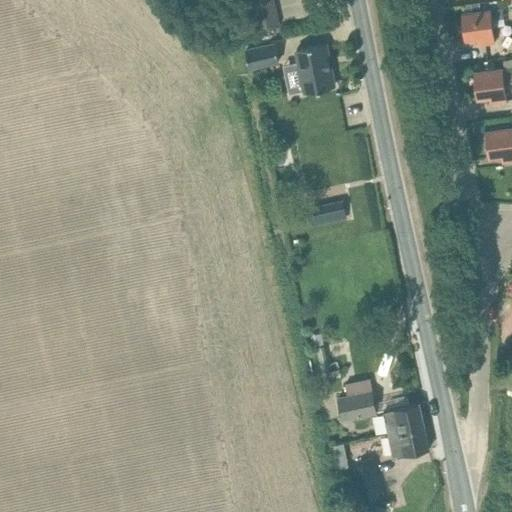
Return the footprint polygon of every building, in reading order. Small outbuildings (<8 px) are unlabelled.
[(248,0),(256,30),(280,24),(274,0),(248,0)] [(495,43),(492,20),(504,18),(503,9),(462,14),(466,40),(478,39),(479,45),(495,43)] [(250,67),(279,62),(276,44),(246,50),(250,67)] [(306,93),(335,87),(326,44),(297,50),(306,93)] [(511,80),(511,68),(502,70),(475,73),(478,99),(490,97),(491,103),(506,101),(504,82),(511,80)] [(511,127),(486,131),(490,158),(502,157),(503,163),(511,161),(511,127)] [(343,202),(310,209),(313,225),(346,218),(343,202)] [(325,383),(332,382),(325,346),(318,348),(325,383)] [(342,420),(360,417),(378,413),(373,390),(355,393),(337,396),(342,420)] [(390,434),(425,427),(420,403),(385,410),(390,434)] [(394,456),(429,449),(425,427),(390,434),(394,456)] [(406,460),(388,460),(389,507),(399,506),(398,491),(407,491),(406,460)] [(365,511),(384,511),(386,511),(373,462),(354,467),(365,511)]
